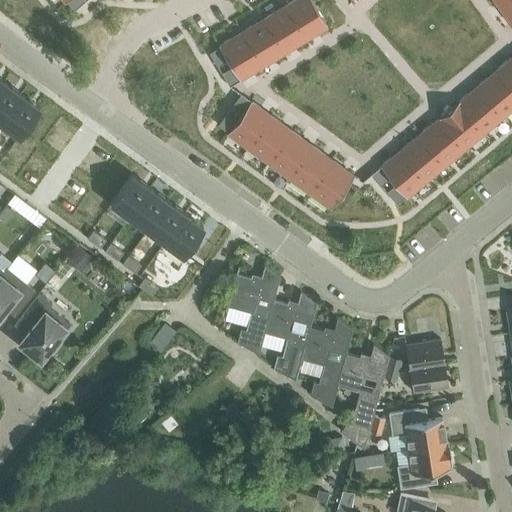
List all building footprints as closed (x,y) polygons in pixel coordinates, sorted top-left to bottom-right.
[(76,0),(67,0),(66,1),(74,10),(80,5),(76,0)] [(311,0),(292,0),(284,5),(305,40),(328,27),(311,0)] [(511,0),(500,0),(496,4),(511,25),(511,24),(511,0)] [(284,5),(262,18),(284,53),(305,40),(284,5)] [(262,18),(241,31),(262,66),(284,53),(262,18)] [(241,31),(218,45),(240,80),(262,66),(241,31)] [(219,46),(209,53),(213,59),(223,53),(219,46)] [(223,53),(213,59),(217,66),(227,60),(223,53)] [(511,55),(497,69),(511,86),(511,55)] [(231,67),(221,73),(225,79),(236,73),(231,67)] [(511,86),(497,69),(478,85),(504,116),(511,109),(511,86)] [(236,73),(225,79),(229,86),(240,80),(236,73)] [(4,81),(0,86),(0,122),(0,123),(21,94),(4,81)] [(478,85),(459,101),(485,132),(504,116),(478,85)] [(241,93),(236,99),(246,106),(250,100),(241,93)] [(21,94),(0,123),(18,136),(39,107),(21,94)] [(236,99),(232,106),(241,113),(246,106),(236,99)] [(227,132),(226,133),(248,149),(272,116),(250,100),(241,113),(236,120),(227,132)] [(459,101),(438,117),(466,148),(485,132),(459,101)] [(227,112),(222,118),(232,125),(237,119),(227,112)] [(272,116),(248,149),(268,163),(292,130),(272,116)] [(438,117),(420,133),(446,164),(466,148),(438,117)] [(222,118),(218,125),(227,132),(232,125),(222,118)] [(292,130),(268,163),(288,178),(312,145),(292,130)] [(420,133),(400,149),(427,180),(446,164),(420,133)] [(312,145),(288,178),(309,193),(333,160),(312,145)] [(400,149),(380,166),(385,172),(390,178),(395,184),(400,190),(405,196),(406,197),(427,180),(400,149)] [(45,197),(65,161),(55,155),(35,192),(45,197)] [(333,160),(309,193),(330,208),(354,175),(333,160)] [(380,166),(371,173),(376,179),(385,172),(380,166)] [(385,172),(376,179),(381,185),(390,178),(385,172)] [(132,174),(110,203),(129,217),(150,188),(132,174)] [(395,184),(386,191),(391,197),(400,190),(395,184)] [(150,188),(129,217),(146,229),(167,200),(150,188)] [(400,190),(391,197),(396,203),(405,196),(400,190)] [(167,200),(146,229),(164,242),(185,213),(167,200)] [(28,201),(21,211),(44,228),(52,218),(28,201)] [(185,213),(164,242),(182,255),(203,226),(185,213)] [(93,256),(80,246),(68,261),(81,272),(93,256)] [(272,300),(279,276),(263,265),(259,280),(236,274),(238,266),(237,266),(222,323),(223,324),(228,306),(250,312),(245,330),(240,329),(236,342),(258,354),(264,332),(272,300)] [(6,267),(3,271),(0,274),(0,314),(8,304),(17,312),(34,290),(6,267)] [(294,380),(300,359),(299,359),(308,326),(309,326),(315,303),(300,292),(296,307),(272,300),(264,332),(287,339),(282,356),(276,355),(272,369),(294,380)] [(51,303),(37,293),(16,320),(28,329),(17,342),(39,360),(47,350),(50,353),(61,340),(57,337),(68,324),(48,307),(51,303)] [(330,407),(336,385),(335,385),(344,353),(345,353),(352,329),(336,318),(332,333),(309,326),(308,326),(299,359),(300,359),(322,365),(317,383),(312,382),(308,395),(330,407)] [(173,332),(163,324),(151,341),(161,349),(173,332)] [(404,345),(408,368),(443,363),(440,339),(404,345)] [(335,385),(336,385),(358,391),(353,410),(350,409),(347,420),(339,431),(362,448),(388,355),(373,344),(368,360),(345,353),(344,353),(335,385)] [(402,360),(389,356),(386,367),(399,370),(402,360)] [(443,363),(408,368),(411,392),(447,386),(443,363)] [(386,367),(383,377),(396,380),(399,370),(386,367)] [(150,410),(135,397),(124,410),(139,423),(150,410)] [(407,448),(445,442),(441,418),(419,421),(417,409),(388,413),(392,435),(405,433),(407,448)] [(447,442),(445,442),(407,448),(410,464),(396,466),(400,488),(429,483),(427,471),(449,467),(448,464),(450,463),(447,442)] [(296,478),(303,465),(293,459),(285,472),(296,478)] [(428,511),(426,511),(428,499),(399,494),(395,511),(428,511)]
